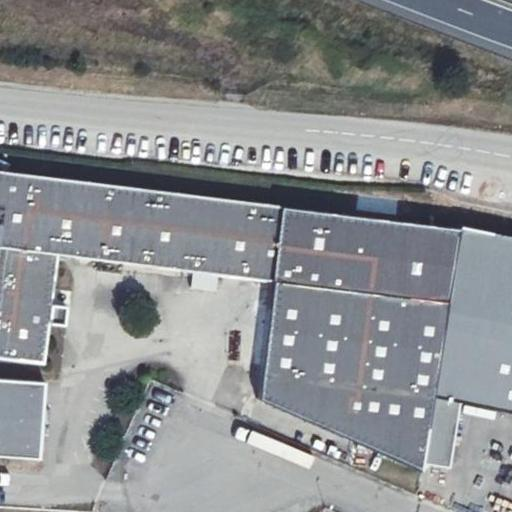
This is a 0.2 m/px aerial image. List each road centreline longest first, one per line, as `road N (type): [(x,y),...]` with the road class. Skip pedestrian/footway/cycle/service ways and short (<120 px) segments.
road 1 (unclassified): [(511,153),(0,96)]
road 2 (unclassified): [(376,511),(210,454),(167,461)]
